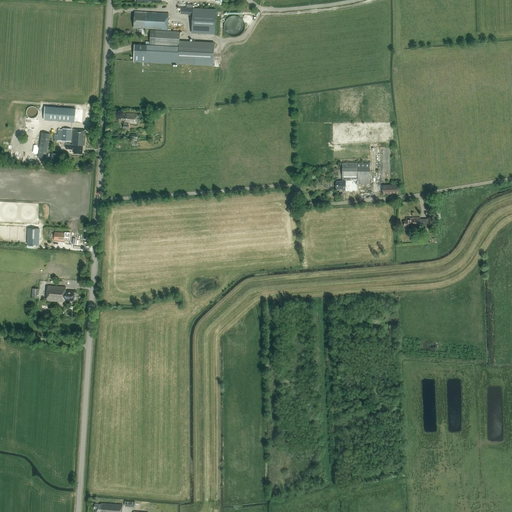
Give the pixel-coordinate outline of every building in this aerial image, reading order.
[(216,10),(193,9),(193,15),(192,33),(214,34),(216,10)] [(141,34),(142,28),(156,29),(156,30),(150,30),(150,45),(134,44),(134,61),(213,65),(214,43),(179,41),(180,32),(167,31),(168,14),(135,12),(134,28),(137,28),(137,34),(141,34)] [(235,15),(234,15),(233,15),(232,15),(231,15),(230,16),(229,16),(229,17),(228,17),(227,17),(227,18),(226,19),(225,19),(225,20),(225,21),(224,22),(224,23),(224,24),(224,25),(224,26),(224,27),(224,28),(224,29),(224,30),(225,30),(225,31),(225,32),(226,32),(226,33),(227,33),(227,34),(228,34),(228,35),(229,35),(231,36),(232,36),(233,36),(235,36),(236,36),(237,36),(238,36),(239,35),(240,35),(241,34),(242,33),(243,33),(243,32),(244,31),(244,30),(244,29),(245,29),(245,28),(245,27),(245,26),(245,25),(245,24),(245,23),(244,22),(244,21),(244,20),(243,19),(242,18),(241,17),(240,16),(239,16),(238,16),(237,15),(236,15),(235,15)] [(26,111),(26,112),(26,114),(27,115),(27,116),(28,117),(29,118),(30,118),(31,118),(32,119),(33,119),(35,118),(36,118),(37,117),(37,116),(38,115),(38,114),(38,112),(38,111),(38,110),(37,109),(37,108),(36,107),(35,107),(33,106),(32,106),(31,106),(30,107),(29,107),(28,108),(27,109),(27,110),(26,111)] [(75,122),(76,109),(45,107),(44,120),(75,122)] [(136,124),(137,114),(124,113),(124,114),(124,116),(121,116),(121,120),(124,121),(124,124),(123,128),(128,128),(128,123),(136,124)] [(84,146),(85,130),(73,129),(72,145),(70,145),(70,142),(71,142),(72,129),(62,128),(62,130),(58,129),(57,141),(66,141),(65,149),(72,149),(72,151),(73,151),(73,153),(82,154),(83,146),(84,146)] [(38,158),(46,159),(50,134),(41,133),(38,158)] [(50,165),(58,166),(60,154),(52,153),(50,165)] [(357,184),(369,184),(369,163),(342,163),(342,181),(336,181),(336,189),(343,189),(343,190),(345,190),(345,191),(357,191),(357,184)] [(399,184),(382,185),(383,195),(400,194),(399,184)] [(406,226),(406,227),(406,230),(415,230),(415,227),(420,227),(420,217),(406,218),(406,221),(404,221),(404,226),(406,226)] [(38,245),(39,229),(28,228),(27,244),(38,245)] [(70,240),(70,235),(70,233),(64,233),(57,232),(56,240),(64,241),(64,239),(70,240)] [(74,301),(74,292),(65,291),(65,287),(47,286),(46,300),(65,302),(66,300),(74,301)] [(121,511),(122,506),(122,505),(101,503),(101,504),(95,504),(94,508),(96,508),(95,511),(121,511)]
